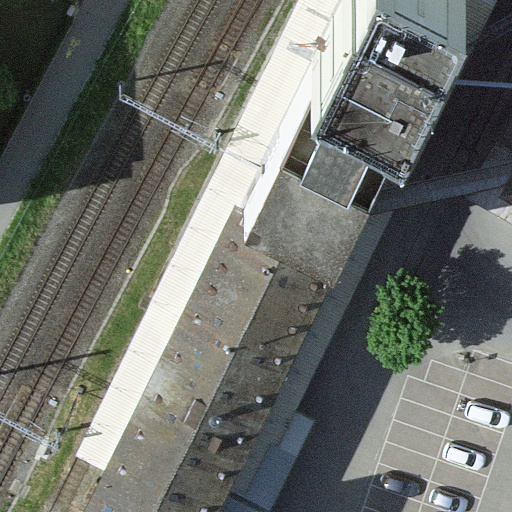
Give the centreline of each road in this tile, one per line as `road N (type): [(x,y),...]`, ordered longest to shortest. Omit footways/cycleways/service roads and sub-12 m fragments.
road 1 (unclassified): [(313,511),(432,266)]
road 2 (unclassified): [(432,266),(458,140),(511,29)]
